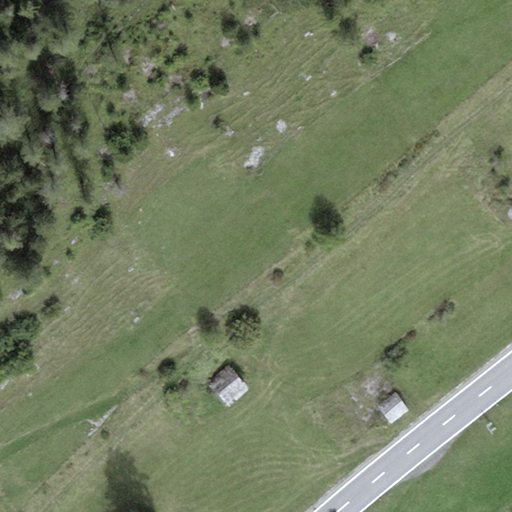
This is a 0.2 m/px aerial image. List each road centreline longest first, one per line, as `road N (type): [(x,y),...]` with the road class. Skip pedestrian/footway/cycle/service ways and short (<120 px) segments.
road 1 (track): [(511,89),(339,244),(191,357),(58,511)]
road 2 (secondary): [(511,373),(340,511)]
